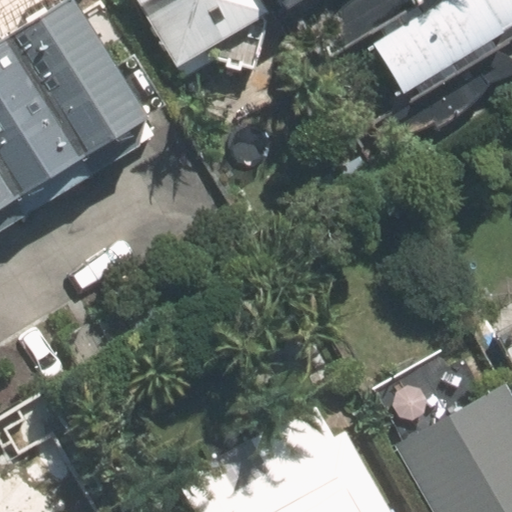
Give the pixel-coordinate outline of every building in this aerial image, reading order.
[(70,0),(66,0),(0,40),(0,204),(143,119),(70,0)] [(267,16),(264,10),(258,0),(138,0),(174,62),(178,67),(267,16)] [(268,0),(275,11),(292,0),(268,0)] [(511,0),(437,0),(365,43),(396,95),(511,24),(511,0)] [(393,443),(432,511),(511,511),(511,394),(504,381),(393,443)] [(387,511),(340,429),(330,435),(311,400),(176,477),(195,511),(387,511)]
